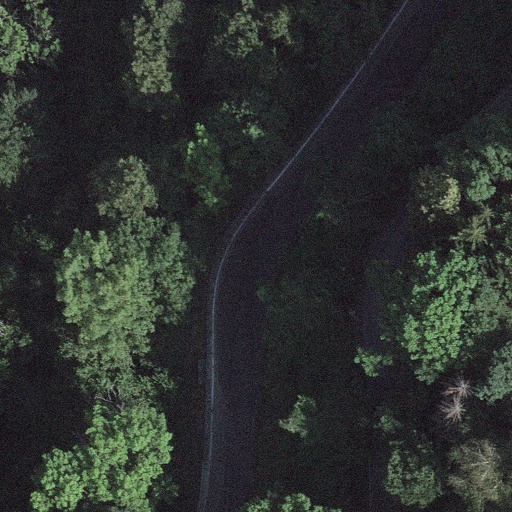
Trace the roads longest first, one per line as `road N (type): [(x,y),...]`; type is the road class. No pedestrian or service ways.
road 1 (tertiary): [(224,511),(239,314),(258,239),(432,0)]
road 2 (unclassified): [(386,511),(374,329),(389,249),(440,174),(511,105)]
